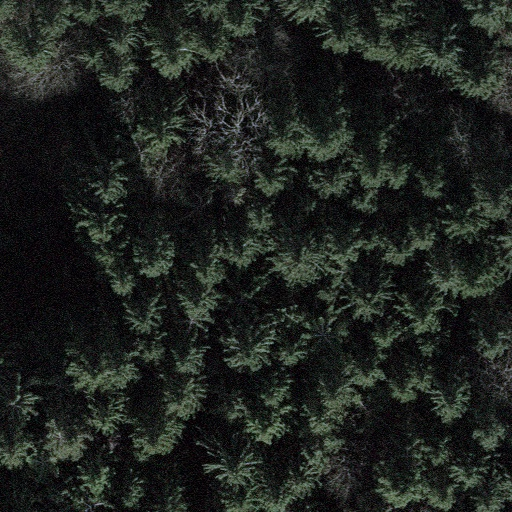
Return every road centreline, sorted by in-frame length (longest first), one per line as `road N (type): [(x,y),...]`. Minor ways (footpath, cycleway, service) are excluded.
road 1 (track): [(314,511),(229,426),(122,281),(0,37)]
road 2 (track): [(511,48),(435,19),(263,2),(6,40)]
